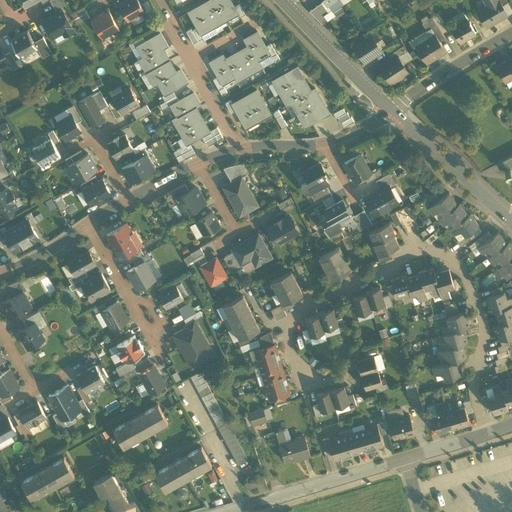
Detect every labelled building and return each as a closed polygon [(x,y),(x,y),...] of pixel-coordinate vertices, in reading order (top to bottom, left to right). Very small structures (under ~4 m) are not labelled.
[(50,0),(55,9),(65,4),(63,0),(50,0)] [(127,0),(119,5),(128,20),(144,11),(138,0),(127,0)] [(154,13),(147,0),(141,3),(148,17),(154,13)] [(230,0),(208,0),(188,11),(197,27),(201,34),(238,13),(234,6),(230,0)] [(328,11),(330,9),(326,4),(324,0),(322,0),(321,1),(328,11)] [(330,9),(332,12),(343,4),(340,0),(331,0),(326,4),(330,9)] [(476,10),(485,27),(508,14),(502,4),(499,0),(486,0),(488,3),(476,10)] [(321,1),(316,5),(323,14),(328,11),(321,1)] [(511,11),(511,8),(508,1),(502,4),(508,14),(511,11)] [(239,3),(234,6),(238,13),(240,17),(245,14),(239,3)] [(327,19),(323,14),(316,5),(309,10),(321,23),(327,19)] [(71,13),(77,24),(89,17),(83,7),(71,13)] [(323,14),(327,19),(327,20),(334,15),(332,12),(330,9),(328,11),(323,14)] [(62,10),(43,21),(52,37),(63,31),(64,34),(73,29),(62,10)] [(92,20),(102,37),(118,28),(109,11),(92,20)] [(437,12),(431,16),(442,32),(448,29),(437,12)] [(445,37),(442,32),(431,16),(428,18),(426,15),(421,19),(423,22),(426,20),(431,28),(434,33),(435,33),(440,41),(445,37)] [(451,27),(459,41),(474,32),(466,18),(451,27)] [(423,22),(428,30),(431,28),(426,20),(423,22)] [(391,25),(387,28),(392,36),(396,34),(391,25)] [(201,34),(197,27),(192,30),(191,28),(186,31),(193,43),(203,37),(201,34)] [(413,47),(415,46),(434,33),(431,28),(428,30),(409,42),(413,47)] [(28,30),(10,40),(20,57),(37,48),(37,47),(34,41),(28,30)] [(265,46),(257,31),(244,38),(248,45),(225,58),(222,54),(210,61),(218,76),(222,84),(234,77),(236,81),(262,67),(258,60),(269,54),(265,46)] [(167,45),(160,33),(145,41),(137,45),(144,57),(139,60),(154,85),(158,83),(165,94),(173,90),(187,81),(180,69),(176,71),(163,48),(167,45)] [(435,33),(434,33),(415,46),(427,63),(446,51),(440,41),(435,33)] [(354,45),(364,61),(381,50),(376,41),(371,34),(354,45)] [(43,36),(34,41),(37,47),(37,48),(42,57),(51,52),(43,36)] [(134,47),(137,45),(145,41),(142,36),(131,42),(134,47)] [(376,41),(381,50),(387,46),(382,37),(376,41)] [(385,48),(389,54),(399,47),(395,42),(385,48)] [(270,43),(265,46),(269,54),(273,61),(274,62),(279,58),(270,43)] [(404,44),(399,47),(389,54),(392,59),(397,55),(397,56),(407,50),(404,44)] [(0,46),(0,65),(8,61),(4,54),(0,46)] [(397,56),(402,63),(412,56),(407,50),(397,56)] [(8,61),(12,69),(18,66),(10,51),(4,54),(8,61)] [(258,60),(262,67),(273,61),(269,54),(258,60)] [(380,67),(391,83),(397,78),(408,71),(402,63),(397,56),(397,55),(392,59),(380,67)] [(506,81),(511,78),(511,66),(510,62),(506,64),(504,61),(496,65),(505,82),(506,81)] [(297,66),(273,80),(273,81),(280,92),(287,105),(291,102),(297,113),(305,126),(329,112),(315,88),(311,90),(297,66)] [(222,84),(218,76),(213,79),(222,95),(227,92),(222,84)] [(265,78),(258,82),(262,88),(268,84),(265,78)] [(280,92),(273,81),(268,85),(274,96),(280,92)] [(130,87),(112,97),(121,113),(139,102),(130,87)] [(256,89),(232,103),(236,110),(246,127),(270,113),(256,89)] [(99,90),(91,95),(99,110),(103,108),(96,97),(102,94),(99,90)] [(170,105),(178,100),(173,90),(165,94),(162,96),(165,101),(160,104),(163,109),(170,105)] [(200,105),(193,92),(178,100),(170,105),(177,116),(173,119),(187,144),(189,142),(201,136),(210,131),(196,107),(200,105)] [(104,119),(99,110),(91,95),(90,94),(88,96),(81,100),(78,101),(92,126),(104,119)] [(96,97),(103,108),(108,105),(102,94),(96,97)] [(230,100),(225,102),(231,113),(236,110),(232,103),(230,100)] [(291,102),(287,105),(285,106),(292,116),(297,113),(291,102)] [(76,122),(81,119),(73,104),(66,108),(70,115),(72,114),(76,122)] [(146,104),(132,112),(136,119),(150,111),(146,104)] [(343,108),(333,113),(336,118),(337,117),(345,112),(343,108)] [(287,125),(278,109),(273,112),(282,128),(287,125)] [(345,112),(337,117),(340,122),(341,121),(350,117),(347,112),(345,112)] [(70,115),(56,123),(65,139),(81,130),(76,122),(72,114),(70,115)] [(350,117),(341,121),(344,126),(354,121),(351,116),(350,117)] [(210,131),(201,136),(207,146),(223,137),(217,127),(210,131)] [(59,140),(53,129),(48,132),(51,137),(54,143),(59,140)] [(108,143),(116,157),(122,154),(132,148),(133,147),(125,134),(119,137),(119,136),(113,139),(114,140),(108,143)] [(51,137),(32,148),(42,165),(61,155),(54,143),(51,137)] [(195,153),(189,142),(187,144),(173,151),(179,161),(195,153)] [(122,154),(125,159),(129,156),(135,153),(132,148),(122,154)] [(132,162),(146,154),(148,153),(145,148),(135,153),(129,156),(132,162)] [(65,159),(68,164),(84,155),(81,150),(65,159)] [(69,173),(74,181),(97,168),(88,153),(84,155),(68,164),(72,171),(69,173)] [(344,162),(355,182),(371,173),(360,153),(344,162)] [(132,162),(122,167),(130,182),(154,168),(146,154),(132,162)] [(511,155),(497,164),(500,170),(511,163),(511,155)] [(223,167),(231,181),(241,176),(242,176),(247,173),(241,162),(230,165),(223,167)] [(322,173),(324,171),(320,164),(304,173),(308,180),(301,183),(307,194),(310,193),(326,184),(328,182),(324,176),(322,173)] [(364,177),(367,182),(383,173),(380,168),(364,177)] [(7,172),(0,176),(0,178),(2,182),(15,175),(12,170),(7,172)] [(375,179),(380,188),(388,183),(391,187),(394,185),(396,184),(389,172),(375,179)] [(83,189),(98,181),(95,176),(80,184),(83,189)] [(242,176),(241,176),(231,181),(223,186),(240,215),(258,205),(242,176)] [(91,204),(111,193),(102,178),(98,181),(83,189),(83,190),(89,201),(91,204)] [(164,194),(170,206),(176,202),(181,200),(178,196),(189,190),(185,183),(164,194)] [(374,215),(398,201),(391,187),(388,183),(380,188),(364,197),(374,215)] [(326,184),(310,193),(316,203),(331,194),(326,184)] [(402,199),(394,185),(391,187),(398,201),(402,199)] [(181,200),(187,212),(205,202),(196,186),(189,190),(178,196),(181,200)] [(0,214),(0,215),(16,206),(12,200),(15,198),(12,192),(9,194),(5,187),(0,190),(0,214)] [(76,193),(83,205),(89,201),(83,190),(76,193)] [(424,197),(427,202),(437,197),(435,192),(424,197)] [(440,209),(443,214),(458,204),(449,192),(427,208),(432,215),(440,209)] [(62,195),(55,197),(60,208),(66,206),(62,195)] [(290,196),(278,203),(281,208),(293,201),(290,196)] [(52,197),(46,200),(50,209),(56,206),(52,197)] [(181,200),(176,202),(183,214),(187,212),(181,200)] [(352,216),(349,211),(345,205),(342,200),(324,210),(326,214),(330,221),(326,224),(331,234),(342,228),(341,227),(339,224),(345,220),(350,223),(354,221),(352,216)] [(459,202),(458,204),(443,214),(438,218),(443,225),(450,220),(454,225),(468,214),(459,202)] [(364,209),(352,216),(354,221),(356,224),(359,229),(366,225),(371,223),(364,209)] [(25,215),(27,219),(27,218),(31,224),(36,221),(30,211),(25,215)] [(204,233),(204,234),(220,225),(212,211),(196,220),(197,221),(204,233)] [(390,214),(395,224),(401,222),(395,211),(390,214)] [(470,213),(468,214),(454,225),(449,229),(453,235),(461,230),(465,235),(468,233),(477,226),(479,225),(470,213)] [(323,225),(326,224),(330,221),(326,214),(319,218),(323,225)] [(298,230),(289,215),(282,219),(275,223),(268,227),(277,242),(284,238),(285,240),(287,239),(292,236),(291,234),(298,230)] [(27,219),(4,232),(3,232),(6,238),(14,251),(38,238),(31,224),(27,218),(27,219)] [(371,223),(366,225),(369,231),(380,226),(377,220),(371,223)] [(204,233),(197,221),(190,225),(197,237),(204,233)] [(369,231),(374,243),(393,233),(395,233),(389,221),(380,226),(369,231)] [(119,256),(123,254),(136,247),(136,246),(129,233),(131,232),(126,223),(106,234),(119,256)] [(458,240),(462,245),(471,238),(481,231),(477,226),(468,233),(465,235),(458,240)] [(138,245),(139,246),(143,244),(135,230),(131,232),(129,233),(136,246),(138,245)] [(469,245),(472,250),(477,246),(482,243),(491,236),(488,231),(478,238),(469,245)] [(489,249),(492,254),(507,243),(498,231),(491,236),(482,243),(477,246),(482,254),(489,249)] [(425,239),(428,243),(438,236),(434,232),(425,239)] [(234,251),(241,263),(251,257),(252,257),(257,258),(259,263),(271,256),(258,233),(232,248),(234,251)] [(399,245),(393,233),(374,243),(373,243),(379,256),(388,251),(399,245)] [(342,238),(347,249),(352,246),(347,235),(342,238)] [(511,246),(508,242),(507,243),(492,254),(487,257),(492,264),(499,259),(503,264),(511,256),(511,246)] [(136,247),(123,254),(128,263),(132,260),(144,254),(139,246),(138,245),(136,246),(136,247)] [(319,256),(324,268),(345,257),(339,246),(319,256)] [(200,247),(190,253),(193,259),(204,253),(200,247)] [(75,274),(84,269),(95,262),(88,250),(68,262),(75,274)] [(223,257),(232,273),(237,270),(243,267),(241,263),(234,251),(223,257)] [(377,256),(380,262),(391,256),(388,251),(379,256),(377,256)] [(144,254),(132,260),(135,266),(144,260),(150,257),(147,252),(144,254)] [(151,256),(150,257),(144,260),(153,276),(160,272),(151,256)] [(227,275),(216,256),(200,265),(211,284),(227,275)] [(511,256),(503,264),(497,268),(502,275),(509,269),(511,273),(511,256)] [(243,267),(237,270),(239,274),(256,265),(251,257),(241,263),(243,267)] [(252,257),(251,257),(256,265),(259,263),(257,258),(252,257)] [(350,269),(345,257),(324,268),(330,279),(339,275),(350,269)] [(153,276),(144,260),(135,266),(127,270),(137,287),(143,284),(144,286),(148,284),(150,283),(149,281),(154,278),(153,276)] [(294,262),(299,273),(304,270),(299,260),(294,262)] [(61,265),(68,278),(75,274),(68,262),(61,265)] [(432,295),(440,292),(434,273),(432,267),(419,271),(419,273),(424,288),(430,287),(432,295)] [(449,268),(434,273),(440,292),(442,298),(450,296),(447,287),(454,285),(452,279),(449,268)] [(68,278),(71,283),(81,278),(87,274),(84,269),(75,274),(68,278)] [(271,280),(276,292),(297,282),(291,270),(271,280)] [(82,284),(91,300),(110,288),(101,273),(84,283),(82,284)] [(427,298),(424,288),(419,273),(405,277),(411,294),(417,293),(419,301),(427,298)] [(30,275),(21,280),(25,287),(34,283),(30,275)] [(329,280),(331,285),(342,280),(339,275),(330,279),(329,280)] [(412,300),(411,294),(405,277),(405,275),(390,279),(392,285),(396,296),(402,294),(405,302),(412,300)] [(454,285),(455,290),(461,288),(458,277),(452,279),(454,285)] [(84,283),(81,278),(71,283),(69,285),(72,290),(82,284),(84,283)] [(21,291),(22,291),(26,289),(25,287),(21,280),(20,279),(4,286),(10,297),(21,291)] [(176,284),(183,297),(189,294),(181,281),(176,284)] [(302,293),(297,282),(276,292),(282,303),(292,299),(302,293)] [(159,293),(166,307),(183,297),(176,284),(159,293)] [(386,287),(389,294),(390,298),(396,296),(392,285),(386,287)] [(501,285),(499,286),(489,289),(491,295),(502,291),(501,285)] [(366,291),(366,293),(371,307),(385,303),(383,296),(380,286),(366,291)] [(10,297),(2,302),(10,318),(30,307),(22,291),(21,291),(10,297)] [(491,311),(495,309),(511,304),(511,303),(511,295),(506,297),(504,291),(502,291),(491,295),(486,296),(491,311)] [(371,310),(371,307),(366,293),(352,298),(355,307),(357,314),(371,310)] [(222,305),(228,316),(248,306),(243,294),(222,305)] [(392,306),(390,298),(389,294),(383,296),(385,303),(386,307),(392,306)] [(282,303),(281,304),(284,309),(294,304),(292,299),(282,303)] [(109,323),(112,328),(128,319),(117,301),(106,307),(102,310),(109,323)] [(178,308),(184,318),(196,311),(190,301),(178,308)] [(445,311),(447,316),(459,313),(457,307),(455,301),(444,305),(445,311)] [(94,308),(96,313),(102,310),(106,307),(104,302),(94,308)] [(273,314),(284,309),(281,304),(271,309),(270,309),(273,314)] [(511,304),(495,309),(499,323),(511,319),(511,304)] [(228,316),(233,327),(254,317),(248,306),(228,316)] [(349,309),(353,320),(358,319),(357,314),(355,307),(349,309)] [(318,312),(319,315),(323,329),(338,325),(335,317),(333,308),(318,312)] [(22,318),(27,326),(34,321),(34,322),(42,317),(38,309),(22,318)] [(286,314),(284,309),(273,314),(276,320),(286,314)] [(102,327),(109,323),(102,310),(96,313),(95,313),(102,327)] [(184,318),(187,324),(194,319),(202,315),(199,310),(196,311),(184,318)] [(444,333),(445,333),(462,327),(469,325),(464,311),(459,313),(447,316),(449,323),(441,325),(444,333)] [(324,332),(323,329),(319,315),(305,319),(308,329),(310,336),(324,332)] [(338,325),(339,329),(345,327),(341,316),(335,317),(338,325)] [(46,324),(42,317),(34,322),(38,328),(46,324)] [(260,328),(254,317),(233,327),(239,339),(248,334),(260,328)] [(204,360),(214,354),(194,319),(187,324),(185,325),(186,327),(183,329),(183,328),(173,334),(187,359),(199,352),(204,360)] [(511,319),(499,323),(494,325),(499,339),(500,339),(511,335),(511,334),(511,319)] [(28,347),(44,338),(38,328),(34,322),(34,321),(27,326),(18,331),(28,347)] [(464,333),(462,327),(445,333),(447,338),(439,341),(441,349),(462,342),(466,341),(464,333)] [(302,330),(305,342),(311,340),(310,336),(308,329),(302,330)] [(259,336),(261,341),(272,337),(270,331),(259,336)] [(237,340),(240,345),(251,340),(248,334),(239,339),(237,340)] [(126,362),(131,360),(144,352),(144,351),(144,352),(141,347),(142,346),(142,347),(143,346),(139,339),(138,339),(138,340),(137,340),(134,336),(135,335),(134,335),(117,345),(117,346),(117,345),(120,350),(119,351),(119,350),(118,351),(122,358),(123,358),(123,357),(124,357),(126,361),(126,362)] [(500,339),(501,344),(509,342),(511,341),(511,338),(511,335),(500,339)] [(274,343),(272,337),(261,341),(263,346),(274,343)] [(466,356),(462,342),(441,349),(436,350),(439,358),(447,356),(449,362),(457,359),(466,356)] [(510,348),(509,342),(501,344),(497,346),(499,351),(507,349),(510,348)] [(108,348),(112,354),(118,351),(119,350),(119,351),(120,350),(117,345),(117,346),(117,345),(116,343),(108,348)] [(257,358),(258,362),(276,356),(275,352),(276,351),(274,343),(263,346),(255,349),(257,358)] [(365,351),(366,357),(374,355),(378,353),(376,348),(365,351)] [(509,355),(507,349),(499,351),(496,352),(498,358),(506,356),(509,355)] [(114,363),(122,358),(118,351),(112,354),(110,355),(114,363)] [(192,367),(204,360),(199,352),(187,359),(192,367)] [(357,360),(361,374),(378,369),(374,355),(366,357),(357,360)] [(259,365),(262,374),(282,368),(279,360),(278,361),(276,356),(258,362),(259,365)] [(508,361),(506,356),(498,358),(495,359),(497,365),(506,362),(508,361)] [(462,373),(457,359),(449,362),(432,367),(434,375),(442,372),(444,379),(454,376),(462,373)] [(116,368),(120,375),(123,373),(134,367),(135,367),(131,360),(126,362),(116,368)] [(507,368),(506,362),(497,365),(494,365),(496,371),(507,368)] [(104,381),(95,364),(77,375),(83,385),(86,391),(104,381)] [(153,365),(140,372),(144,380),(150,391),(151,392),(164,385),(153,365)] [(123,373),(126,379),(136,373),(134,367),(123,373)] [(265,383),(266,387),(284,381),(282,377),(284,376),(282,368),(262,374),(265,383)] [(0,391),(2,395),(19,386),(9,369),(0,373),(0,391)] [(382,383),(378,369),(361,374),(365,388),(375,386),(382,383)] [(171,373),(176,381),(181,378),(177,370),(171,373)] [(191,376),(193,381),(203,376),(200,371),(191,376)] [(121,376),(114,381),(116,385),(124,381),(121,376)] [(193,381),(196,386),(206,381),(203,376),(193,381)] [(442,379),(444,385),(455,382),(454,376),(444,379),(442,379)] [(511,404),(511,376),(505,379),(507,387),(502,389),(507,406),(511,404)] [(141,396),(150,391),(144,380),(135,385),(141,396)] [(196,386),(199,391),(208,386),(206,381),(196,386)] [(285,386),(284,381),(266,387),(267,390),(270,399),(273,398),(285,395),(289,394),(287,385),(285,386)] [(375,386),(377,391),(388,388),(386,382),(382,383),(375,386)] [(58,411),(62,419),(63,419),(81,409),(81,408),(77,400),(68,384),(49,395),(58,411)] [(492,386),(492,387),(485,389),(487,395),(488,395),(491,406),(493,413),(508,409),(507,406),(502,389),(500,384),(492,386)] [(86,391),(83,385),(77,388),(82,398),(85,402),(91,398),(86,391)] [(199,391),(202,396),(211,391),(208,386),(199,391)] [(344,386),(330,390),(335,407),(349,402),(347,395),(344,386)] [(413,398),(417,411),(424,410),(419,393),(417,386),(406,389),(409,399),(413,398)] [(321,411),(335,407),(330,390),(315,394),(318,404),(321,411)] [(202,396),(204,402),(214,396),(211,391),(202,396)] [(0,396),(0,398),(2,403),(12,397),(9,392),(0,396)] [(349,402),(350,406),(356,405),(353,393),(347,395),(349,402)] [(273,398),(275,404),(286,401),(285,395),(273,398)] [(482,396),(485,408),(491,406),(488,395),(487,395),(482,396)] [(204,402),(207,407),(217,401),(214,396),(204,402)] [(81,409),(84,414),(90,411),(85,402),(82,398),(77,400),(81,408),(81,409)] [(456,398),(445,401),(453,428),(470,423),(467,413),(464,404),(458,406),(456,398)] [(464,404),(467,413),(472,411),(469,400),(463,401),(464,404)] [(19,411),(28,426),(46,416),(37,401),(19,411)] [(207,407),(210,412),(219,406),(217,401),(207,407)] [(437,433),(453,428),(445,401),(434,404),(437,413),(431,414),(434,423),(437,433)] [(312,405),(316,417),(322,415),(320,411),(321,411),(318,404),(312,405)] [(113,429),(123,447),(167,422),(157,405),(113,429)] [(210,412),(212,417),(222,411),(219,406),(210,412)] [(249,412),(253,424),(267,419),(263,408),(249,412)] [(386,411),(389,421),(402,417),(399,408),(386,411)] [(53,414),(60,427),(66,424),(63,419),(62,419),(58,411),(53,414)] [(212,417),(215,422),(225,417),(222,411),(212,417)] [(425,413),(428,424),(434,423),(431,414),(430,411),(425,413)] [(17,432),(7,414),(0,418),(0,441),(11,435),(17,432)] [(389,421),(393,438),(406,434),(407,436),(415,433),(410,415),(402,417),(389,421)] [(215,422),(218,427),(227,422),(228,422),(225,417),(215,422)] [(19,424),(27,439),(33,436),(24,421),(19,424)] [(377,425),(380,435),(386,433),(383,421),(376,423),(377,425)] [(218,427),(220,431),(230,426),(227,422),(218,427)] [(377,425),(365,429),(371,449),(374,449),(373,447),(383,445),(380,435),(377,425)] [(220,431),(223,436),(232,431),(230,426),(220,431)] [(276,431),(280,443),(287,441),(283,429),(276,431)] [(365,429),(353,432),(359,451),(367,449),(368,450),(371,449),(365,429)] [(106,430),(100,433),(103,440),(109,436),(106,430)] [(223,436),(225,441),(235,435),(232,431),(223,436)] [(353,432),(341,436),(347,456),(350,456),(349,454),(359,451),(353,432)] [(0,448),(14,440),(11,435),(0,441),(0,448)] [(225,441),(228,445),(237,440),(235,435),(225,441)] [(305,436),(287,441),(280,443),(279,443),(285,461),(293,458),(294,460),(310,455),(305,436)] [(343,457),(347,456),(341,436),(328,440),(331,449),(334,459),(343,456),(343,457)] [(322,439),(325,451),(331,449),(328,440),(327,438),(322,439)] [(228,445),(230,450),(240,445),(237,440),(228,445)] [(230,450),(233,454),(243,449),(240,445),(230,450)] [(155,473),(165,491),(211,465),(201,447),(155,473)] [(233,454),(236,459),(245,454),(243,449),(233,454)] [(104,454),(97,458),(100,464),(108,460),(104,454)] [(236,459),(238,463),(248,458),(245,454),(236,459)] [(21,481),(31,499),(73,475),(63,457),(21,481)] [(95,482),(111,511),(134,511),(113,472),(95,482)] [(245,483),(247,489),(259,485),(257,479),(245,483)] [(148,482),(141,485),(146,495),(153,491),(148,482)] [(179,489),(177,493),(177,497),(181,499),(185,499),(188,495),(187,491),(183,488),(179,489)] [(339,511),(395,511),(388,488),(375,491),(374,488),(364,491),(365,494),(352,498),(353,502),(338,507),(339,511)]
